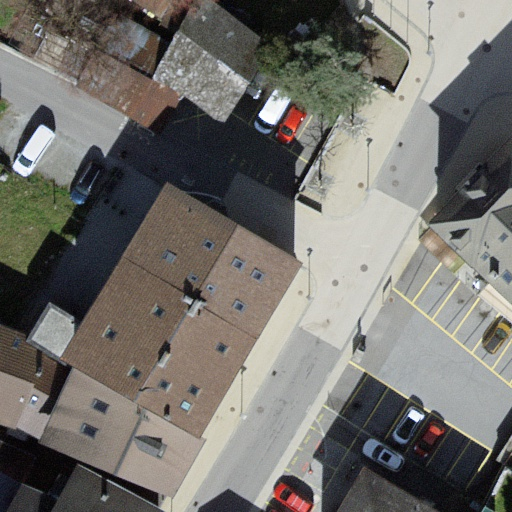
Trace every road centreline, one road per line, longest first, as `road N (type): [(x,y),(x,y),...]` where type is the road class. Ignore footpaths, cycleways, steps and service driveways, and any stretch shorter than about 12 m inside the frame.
road 1 (residential): [(364,259),(217,511)]
road 2 (residential): [(481,29),(364,259)]
road 3 (residential): [(229,188),(364,259)]
